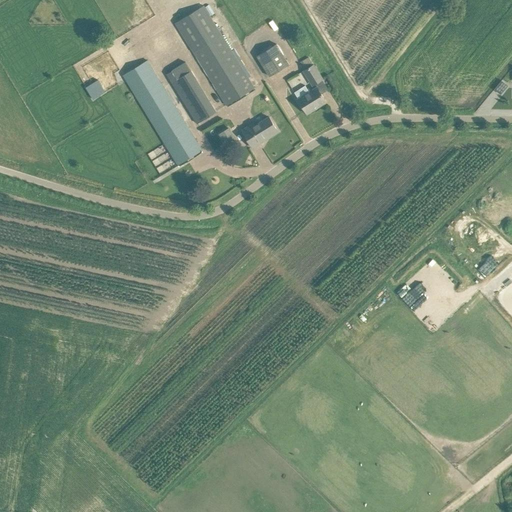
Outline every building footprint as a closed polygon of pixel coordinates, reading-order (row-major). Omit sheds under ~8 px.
[(204,5),(175,22),(193,52),(226,105),(255,87),(218,27),(204,5)] [(276,43),(257,55),(270,75),(289,64),(276,43)] [(308,56),(300,61),(301,64),(300,65),(304,70),(306,74),(307,77),(313,85),(315,84),(322,79),(317,71),(315,68),(308,56)] [(123,75),(173,156),(178,165),(202,150),(147,60),(123,75)] [(171,70),(166,73),(172,82),(197,123),(216,111),(191,70),(185,61),(183,63),(171,70)] [(104,84),(100,78),(86,86),(93,98),(104,92),(101,86),(104,84)] [(503,79),(496,87),(502,93),(509,85),(503,79)] [(311,91),(310,89),(309,87),(307,88),(305,85),(294,92),(298,99),(307,113),(326,101),(317,87),(311,91)] [(269,117),(260,122),(251,128),(250,126),(242,130),(247,139),(252,147),(278,131),(269,117)] [(228,128),(220,133),(227,144),(235,139),(228,128)]
